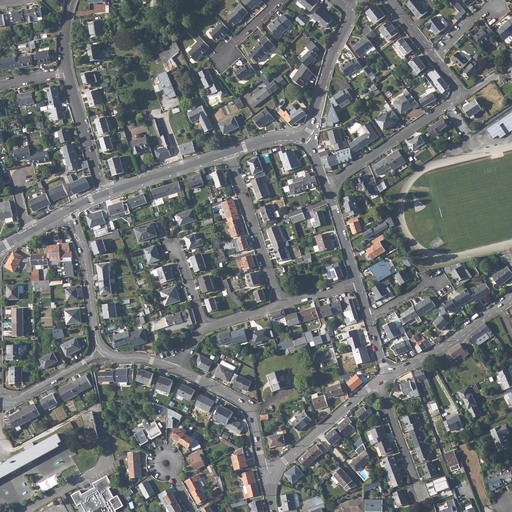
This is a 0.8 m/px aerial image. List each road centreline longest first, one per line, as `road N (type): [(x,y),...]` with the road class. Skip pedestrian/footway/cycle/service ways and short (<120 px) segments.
road 1 (residential): [(327,185),(455,97),(433,60)]
road 2 (residential): [(280,304),(229,152)]
road 3 (residential): [(22,511),(101,470),(99,409)]
road 4 (residential): [(302,136),(348,23),(336,0)]
road 5 (residential): [(103,354),(70,210)]
road 6 (residential): [(179,370),(242,403),(264,474)]
road 7 (residential): [(104,193),(229,152)]
road 8 (residential): [(387,375),(498,305)]
road 9 (residential): [(67,73),(104,193)]
road 10 (residential): [(378,381),(423,495)]
